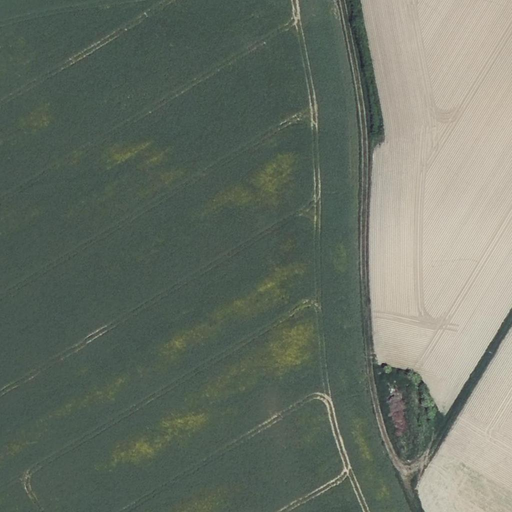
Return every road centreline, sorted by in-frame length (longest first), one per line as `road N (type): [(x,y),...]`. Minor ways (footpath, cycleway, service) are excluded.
road 1 (track): [(408,487),(371,375),(361,104),(341,0)]
road 2 (track): [(511,315),(408,487),(421,511)]
